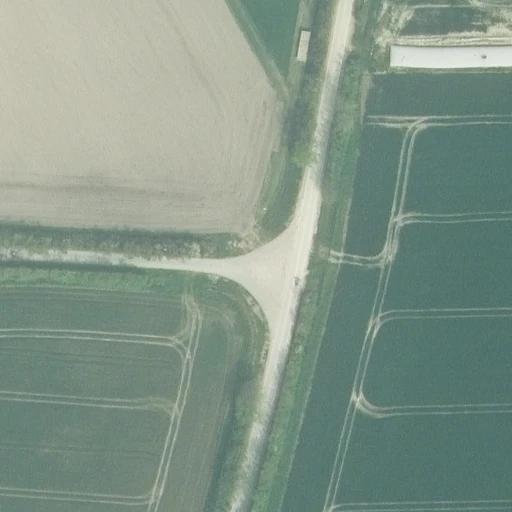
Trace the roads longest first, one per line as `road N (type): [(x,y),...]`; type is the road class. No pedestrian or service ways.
road 1 (unclassified): [(303,226),(345,0)]
road 2 (unclassified): [(0,254),(225,267)]
road 3 (unclassified): [(237,511),(282,333)]
